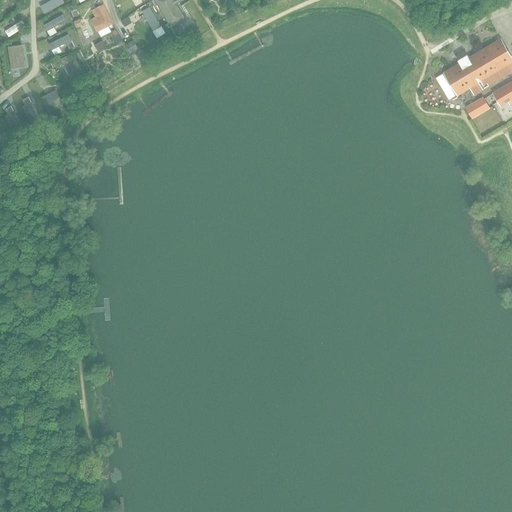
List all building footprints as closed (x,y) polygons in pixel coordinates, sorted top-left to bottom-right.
[(18,2),(17,0),(4,0),(0,2),(0,12),(19,2),(19,1),(18,2)] [(62,0),(51,0),(40,6),(44,13),(64,3),(62,0)] [(155,0),(172,27),(186,18),(176,1),(178,0),(155,0)] [(91,19),(98,31),(111,24),(101,5),(92,10),(96,17),(91,19)] [(159,27),(150,8),(141,12),(150,31),(159,27)] [(119,16),(122,22),(128,19),(125,13),(119,16)] [(63,14),(44,25),(47,31),(54,27),(66,20),(63,14)] [(19,16),(3,27),(7,33),(23,22),(19,16)] [(107,42),(109,44),(115,40),(110,30),(95,38),(99,46),(107,42)] [(68,34),(49,44),(52,50),(59,46),(66,43),(69,49),(74,46),(71,40),(68,34)] [(94,38),(85,43),(90,52),(99,47),(94,38)] [(511,71),(511,57),(504,44),(501,39),(469,58),(467,55),(458,60),(460,63),(444,73),(457,95),(470,87),(474,94),(511,71)] [(15,46),(8,47),(11,68),(18,67),(17,62),(24,61),(22,47),(15,48),(15,46)] [(67,57),(61,60),(67,77),(74,75),(67,57)] [(511,81),(493,93),(501,106),(511,100),(511,101),(511,81)] [(42,96),(50,112),(63,105),(56,90),(42,96)] [(25,105),(22,106),(32,126),(38,122),(28,103),(31,102),(28,97),(22,100),(25,105)] [(489,108),(484,99),(479,103),(484,111),(489,108)] [(7,114),(5,115),(15,135),(21,132),(11,112),(13,111),(11,106),(5,109),(7,114)]
